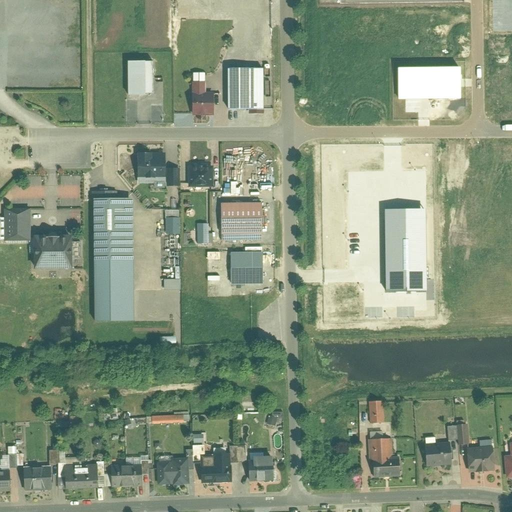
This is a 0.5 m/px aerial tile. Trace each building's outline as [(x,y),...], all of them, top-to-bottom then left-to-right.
[(154,61),(127,61),(127,95),(145,95),(145,93),(154,93),(154,61)] [(263,68),(229,68),(229,110),(264,110),(263,68)] [(393,69),(393,100),(459,99),(458,68),(393,69)] [(205,82),(193,82),(193,115),(213,115),(213,95),(205,95),(205,82)] [(166,152),(137,153),(138,184),(166,183),(166,167),(166,152)] [(213,166),(188,166),(188,187),(213,187),(213,166)] [(179,167),(166,167),(166,183),(166,187),(179,187),(179,167)] [(133,198),(93,198),(94,322),(135,322),(133,198)] [(262,203),(221,203),(221,241),(262,240),(262,203)] [(30,209),(4,209),(4,241),(31,241),(30,209)] [(163,234),(178,234),(178,210),(163,210),(163,234)] [(379,210),(380,291),(425,291),(424,219),(420,220),(420,210),(379,210)] [(212,243),(211,234),(207,234),(207,224),(195,224),(196,244),(212,243)] [(72,234),(33,235),(33,269),(72,268),(72,234)] [(263,253),(231,253),(231,285),(263,285),(263,253)] [(206,266),(207,274),(220,274),(219,266),(206,266)] [(162,279),(162,290),(179,289),(179,279),(162,279)] [(391,403),(376,404),(377,426),(392,425),(391,403)] [(154,416),(154,423),(184,422),(184,415),(154,416)] [(271,416),(269,424),(275,425),(278,417),(271,416)] [(426,444),(427,466),(454,465),(453,444),(471,443),(470,426),(449,427),(450,444),(426,444)] [(195,434),(195,443),(205,442),(205,433),(195,434)] [(394,441),(372,441),(374,477),(403,475),(402,456),(395,456),(394,441)] [(195,463),(203,462),(202,456),(206,456),(206,444),(194,445),(194,449),(195,463)] [(231,455),(231,462),(248,462),(247,445),(231,445),(231,455)] [(227,447),(215,448),(215,456),(227,455),(227,447)] [(497,449),(470,451),(472,475),(499,473),(497,449)] [(203,462),(203,481),(232,480),(231,462),(231,455),(227,455),(215,456),(206,456),(202,456),(203,462)] [(250,456),(251,480),(274,479),(273,455),(250,456)] [(127,458),(127,465),(142,465),(141,460),(141,457),(127,458)] [(173,462),(159,463),(160,483),(189,482),(189,469),(188,458),(173,458),(173,462)] [(142,465),(142,473),(150,473),(149,460),(141,460),(142,465)] [(67,465),(68,487),(99,486),(98,464),(67,465)] [(114,466),(114,485),(142,484),(142,473),(142,465),(127,465),(114,466)] [(25,468),(26,489),(52,488),(51,467),(25,468)] [(0,490),(11,490),(10,470),(0,470),(0,490)]
